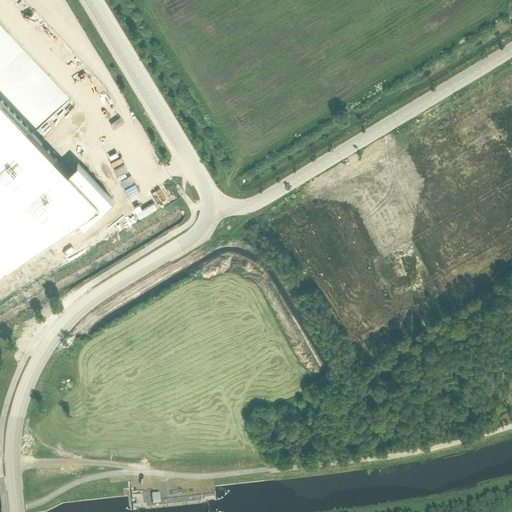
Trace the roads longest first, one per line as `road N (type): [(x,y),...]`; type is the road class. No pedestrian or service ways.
road 1 (tertiary): [(18,511),(13,433),(46,347),(86,302),(193,236),(213,208)]
road 2 (unclassified): [(213,208),(262,198),(511,49)]
road 3 (tertiary): [(213,208),(90,0)]
